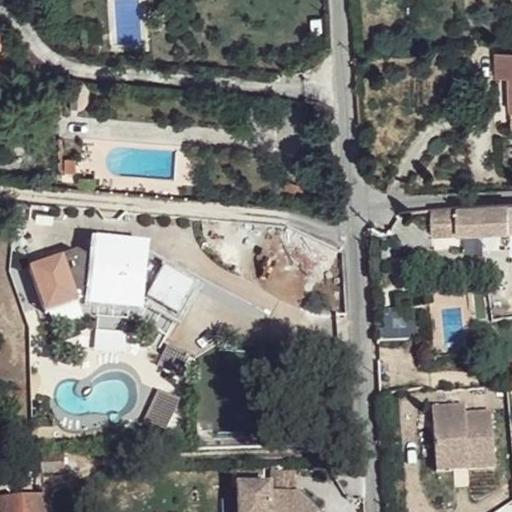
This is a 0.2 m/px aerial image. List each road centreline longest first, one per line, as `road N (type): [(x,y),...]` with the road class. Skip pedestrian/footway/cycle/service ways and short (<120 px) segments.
road 1 (unknown): [(369,449),(14,452)]
road 2 (unclassified): [(354,208),(374,511)]
road 3 (unclassified): [(340,0),(354,208)]
road 4 (unclassified): [(354,208),(511,198)]
